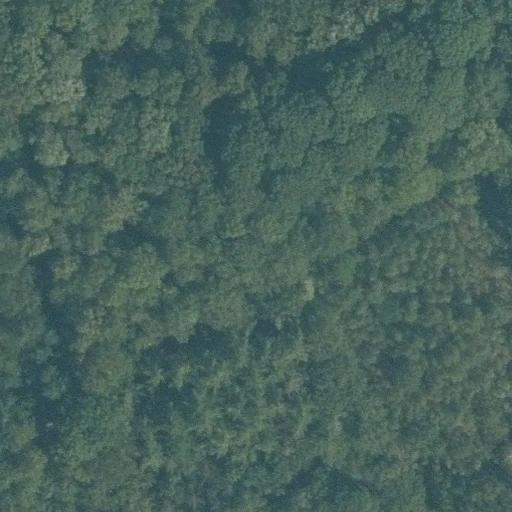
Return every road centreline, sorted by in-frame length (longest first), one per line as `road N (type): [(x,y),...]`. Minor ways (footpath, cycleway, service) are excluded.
road 1 (unknown): [(509,118),(84,363)]
road 2 (unknown): [(509,118),(460,0)]
